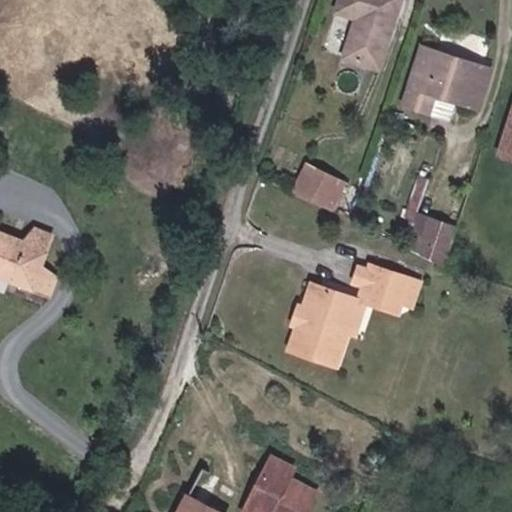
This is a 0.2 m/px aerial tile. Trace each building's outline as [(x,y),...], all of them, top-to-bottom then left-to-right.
[(335,63),(369,73),(393,3),(385,0),(335,0),(329,19),(348,24),(335,63)] [(410,70),(450,81),(453,70),(414,57),(410,70)] [(429,107),(463,117),(475,76),(453,70),(450,81),(410,70),(396,117),(424,124),(429,107)] [(511,111),(505,109),(488,162),(511,170),(511,111)] [(285,189),(302,197),(315,168),(298,160),(285,189)] [(302,197),(326,208),(339,180),(315,168),(302,197)] [(405,228),(422,233),(429,212),(412,207),(405,228)] [(400,243),(440,262),(452,219),(429,212),(422,233),(405,228),(400,243)] [(0,296),(40,310),(46,290),(31,278),(38,253),(20,246),(10,263),(0,259),(0,296)] [(364,284),(401,295),(409,267),(373,256),(364,284)] [(291,351),(340,365),(359,294),(311,280),(306,296),(313,303),(310,325),(298,331),(291,351)] [(359,294),(398,306),(401,295),(364,284),(359,294)] [(298,331),(310,325),(313,303),(306,296),(295,293),(284,327),(298,331)] [(207,496),(217,476),(204,470),(194,490),(207,496)] [(255,511),(261,511),(281,475),(276,473),(255,511)] [(314,511),(318,505),(294,493),(299,483),(281,475),(261,511),(314,511)] [(220,511),(194,502),(190,511),(220,511)]
